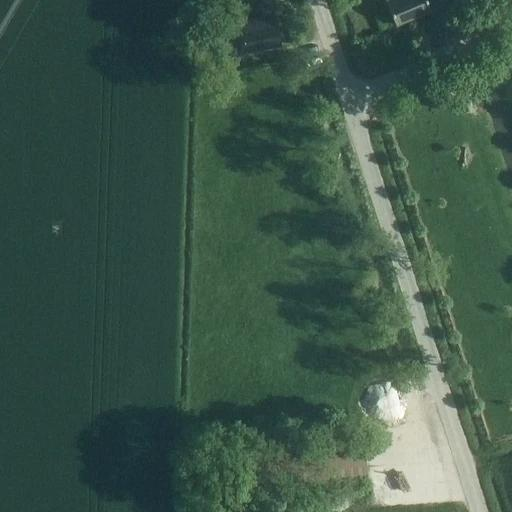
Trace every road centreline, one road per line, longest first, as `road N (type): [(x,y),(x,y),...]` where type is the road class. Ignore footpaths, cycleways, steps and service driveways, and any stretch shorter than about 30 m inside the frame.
road 1 (unclassified): [(437,378),(318,0)]
road 2 (unclassified): [(437,378),(479,511)]
